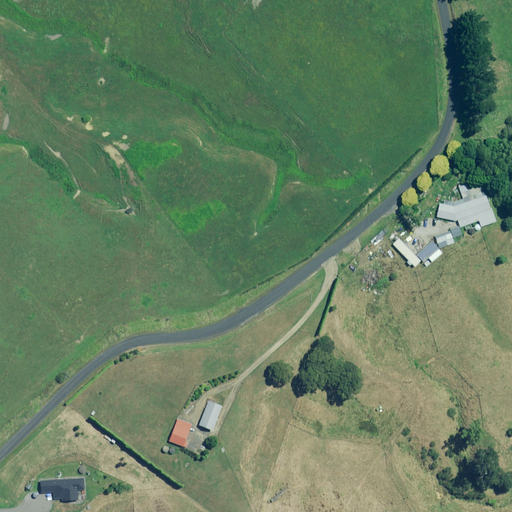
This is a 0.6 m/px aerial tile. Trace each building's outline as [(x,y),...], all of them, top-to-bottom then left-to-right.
[(480,227),(495,222),(483,190),(472,195),(468,183),(458,187),(463,198),(451,202),(451,204),(438,202),(436,217),(456,220),(457,220),(460,228),(478,221),(479,224),(478,223),(477,223),(476,223),(475,224),(474,224),(474,225),(474,226),(473,226),(474,227),(474,228),(474,229),(475,229),(476,230),(477,230),(478,230),(479,229),(480,228),(480,227)] [(414,231),(400,215),(396,219),(410,235),(414,231)] [(400,234),(391,224),(388,226),(397,237),(400,234)] [(461,235),(458,226),(450,229),(453,238),(461,235)] [(384,234),(381,231),(370,241),(373,245),(384,234)] [(445,235),(444,233),(435,236),(439,248),(453,243),(450,234),(445,235)] [(398,239),(392,245),(397,249),(393,253),(400,260),(403,256),(408,261),(406,262),(409,266),(411,264),(414,267),(420,261),(398,239)] [(442,254),(432,242),(416,255),(426,266),(431,262),(442,254)] [(221,406),(208,401),(198,425),(212,430),(221,406)] [(169,441),(185,447),(187,442),(184,441),(191,424),(177,419),(169,441)] [(86,471),(86,469),(86,468),(85,467),(85,466),(83,465),(82,465),(81,465),(80,466),(79,467),(78,468),(78,469),(78,470),(79,471),(79,472),(81,473),(82,473),(83,473),(84,473),(85,472),(86,471)] [(84,490),(83,479),(39,481),(40,493),(53,493),(53,499),(61,499),(61,501),(77,500),(77,490),(84,490)] [(34,486),(28,483),(25,488),(31,491),(34,486)]
